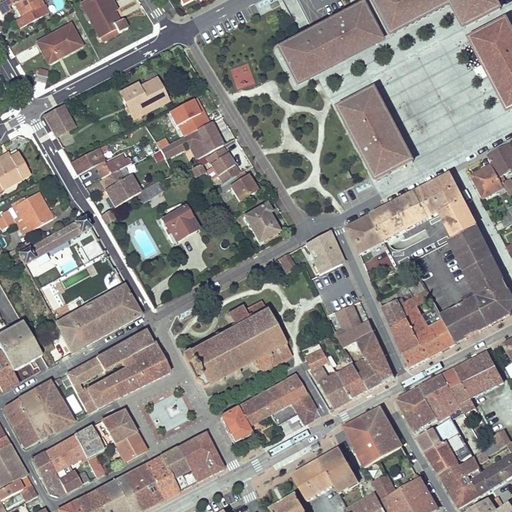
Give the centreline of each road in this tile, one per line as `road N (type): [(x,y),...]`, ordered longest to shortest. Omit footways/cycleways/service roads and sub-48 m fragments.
road 1 (residential): [(152,319),(31,112)]
road 2 (residential): [(184,32),(306,230)]
road 3 (residential): [(306,230),(152,319)]
road 4 (residential): [(407,381),(333,222)]
road 5 (residential): [(332,424),(301,368),(203,416)]
road 6 (residential): [(152,319),(0,401)]
road 7 (residential): [(173,37),(31,112)]
road 8 (residential): [(333,222),(452,158)]
road 9 (residential): [(383,394),(449,509)]
road 10 (residential): [(511,273),(452,158)]
road 11 (residential): [(49,506),(157,451)]
